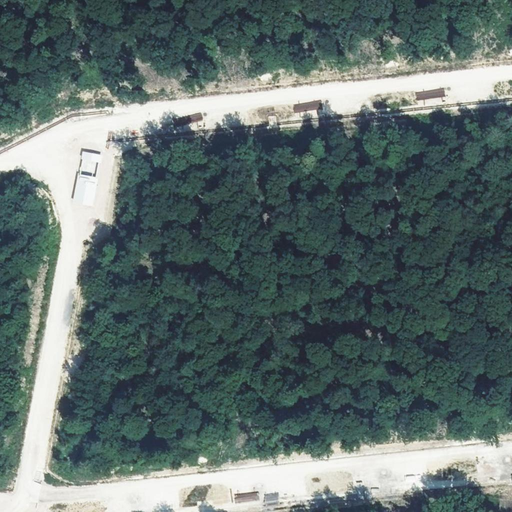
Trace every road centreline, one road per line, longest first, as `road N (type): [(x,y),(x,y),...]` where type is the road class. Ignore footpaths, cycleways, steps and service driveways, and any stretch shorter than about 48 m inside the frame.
road 1 (track): [(0,169),(91,125),(511,76)]
road 2 (track): [(100,511),(511,466)]
road 3 (track): [(36,151),(78,234),(20,511)]
